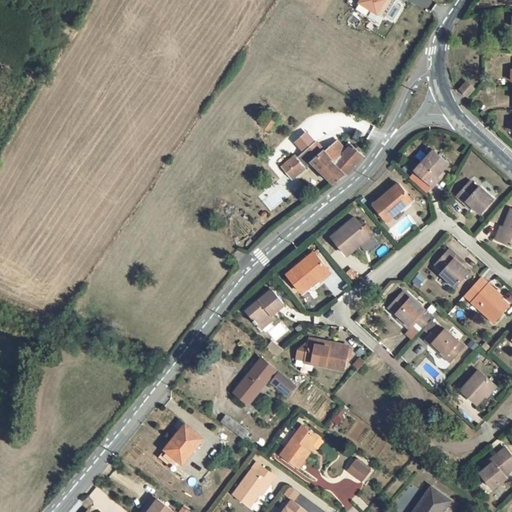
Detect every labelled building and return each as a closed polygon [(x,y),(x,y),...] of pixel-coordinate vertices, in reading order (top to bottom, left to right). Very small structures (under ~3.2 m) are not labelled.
[(352,0),(362,6),(365,0),(370,0),(377,4),(372,12),(386,21),(400,0),(399,0),(352,0)] [(370,0),(365,0),(362,6),(372,12),(377,4),(370,0)] [(474,88),(468,82),(460,90),(466,96),(474,88)] [(266,116),(260,125),(263,127),(269,118),(266,116)] [(269,118),(263,127),(268,131),(274,122),(269,118)] [(235,130),(240,136),(250,127),(244,121),(235,130)] [(250,127),(240,136),(249,144),(258,135),(250,127)] [(346,150),(337,140),(325,150),(317,140),(297,158),(295,156),(281,167),(292,180),(312,162),(334,184),(347,174),(364,156),(352,144),(346,150)] [(434,149),(421,164),(423,165),(416,173),(432,187),(438,181),(435,178),(443,171),(450,164),(434,149)] [(443,171),(435,178),(438,181),(446,173),(443,171)] [(470,181),(456,196),(464,204),(466,201),(472,206),(480,214),(494,199),(480,187),(478,188),(470,181)] [(398,183),(372,205),(386,222),(399,211),(398,209),(411,198),(398,183)] [(415,201),(411,198),(398,209),(401,213),(415,201)] [(511,208),(504,227),(502,231),(499,230),(495,240),(511,246),(511,208)] [(355,217),(331,237),(346,256),(360,244),(371,235),(355,217)] [(371,235),(360,244),(363,247),(374,238),(371,235)] [(450,249),(435,264),(442,271),(440,273),(456,287),(470,272),(461,265),(455,259),(458,256),(450,249)] [(314,252),(286,274),(302,293),(319,279),(330,270),(314,252)] [(458,256),(455,259),(461,265),(464,262),(458,256)] [(330,270),(319,279),(320,281),(331,272),(330,270)] [(465,295),(494,323),(509,306),(500,298),(503,296),(481,277),(465,295)] [(272,289),(246,311),(259,326),(273,314),(286,304),(272,289)] [(432,317),(403,291),(388,307),(399,316),(412,328),(414,324),(421,329),(432,317)] [(273,314),(259,326),(262,330),(275,318),(273,314)] [(399,316),(397,318),(410,329),(405,335),(411,340),(421,329),(414,324),(412,328),(399,316)] [(443,330),(437,325),(425,339),(451,363),(466,347),(444,328),(443,330)] [(271,341),(267,347),(277,354),(281,347),(271,341)] [(305,360),(304,362),(344,370),(347,358),(351,359),(353,349),(349,348),(349,346),(336,344),(335,346),(309,341),(308,344),(305,344),(298,350),(296,359),(305,360)] [(264,357),(234,394),(247,405),(271,375),(275,378),(275,381),(291,393),(298,384),(281,371),(279,374),(275,370),(277,368),(264,357)] [(479,370),(461,390),(477,405),(495,384),(479,370)] [(249,432),(226,415),(221,422),(244,438),(249,432)] [(187,424),(158,457),(176,472),(201,442),(198,440),(202,436),(187,424)] [(303,424),(280,455),(298,468),(311,451),(309,449),(307,448),(317,434),(303,424)] [(238,438),(224,427),(218,433),(232,445),(238,438)] [(317,434),(307,448),(309,449),(318,436),(317,434)] [(487,467),(480,473),(492,490),(507,477),(505,475),(511,469),(511,454),(506,447),(492,458),(495,461),(487,467)] [(487,467),(495,461),(492,458),(485,464),(487,467)] [(356,460),(348,470),(362,481),(370,471),(356,460)] [(276,476),(262,466),(257,472),(252,469),(233,494),(250,506),(260,494),(269,481),(271,483),(276,476)] [(271,483),(269,481),(260,494),(262,495),(271,483)] [(443,511),(452,500),(431,486),(412,511),(443,511)] [(173,511),(174,511),(154,496),(149,503),(153,506),(148,511),(173,511)] [(308,511),(291,499),(281,511),(308,511)] [(148,511),(153,506),(149,503),(142,511),(148,511)]
